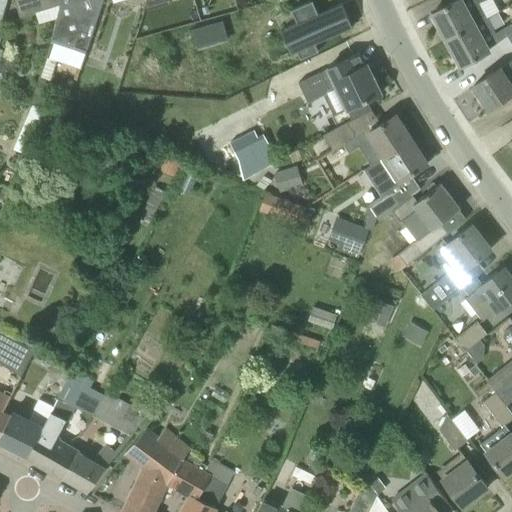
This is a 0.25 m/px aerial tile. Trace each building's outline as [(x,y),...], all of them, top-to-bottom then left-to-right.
[(60,0),(13,0),(20,17),(59,5),(60,0)] [(60,0),(59,5),(50,42),(85,53),(102,0),(60,0)] [(171,3),(169,0),(146,0),(143,11),(171,3)] [(298,23),(282,30),(293,54),(298,51),(302,59),(319,51),(316,44),(353,28),(342,4),(319,14),(313,0),(292,9),(298,23)] [(463,0),(462,1),(461,0),(456,0),(432,13),(446,40),(475,24),(487,18),(479,3),(486,0),(463,0)] [(496,34),(487,18),(475,24),(446,40),(460,66),(489,51),(488,48),(503,38),(502,37),(506,34),(511,43),(511,25),(496,34)] [(192,29),(197,48),(228,39),(223,21),(192,29)] [(347,109),(352,120),(372,110),(367,100),(382,93),(368,64),(364,65),(359,53),(298,83),(308,103),(324,95),(334,115),(347,109)] [(511,61),(501,68),(473,86),(489,109),(511,93),(511,61)] [(368,132),(384,157),(412,139),(396,114),(385,121),(386,121),(368,132)] [(264,150),(254,130),(231,142),(239,158),(250,152),(252,156),(264,150)] [(412,139),(384,157),(370,166),(386,191),(417,170),(418,171),(428,164),(412,139)] [(299,163),(276,169),(280,186),(303,180),(299,163)] [(412,195),(401,204),(392,211),(401,222),(402,221),(417,240),(398,254),(407,265),(448,232),(441,223),(460,208),(440,183),(417,201),(412,195)] [(379,221),(392,211),(401,204),(391,190),(368,205),(379,221)] [(312,215),(306,213),(308,209),(289,202),(283,219),(301,226),(302,224),(308,226),(312,215)] [(368,229),(364,228),(348,222),(339,243),(337,249),(357,257),(368,229)] [(440,265),(447,274),(421,294),(433,310),(459,290),(479,274),(472,264),(491,249),(472,224),(446,244),(454,254),(440,265)] [(480,306),(475,310),(483,321),(511,297),(511,275),(505,267),(470,294),(480,306)] [(389,321),(393,302),(380,299),(376,319),(389,321)] [(477,321),(454,338),(464,351),(486,334),(477,321)] [(511,324),(510,327),(504,332),(503,338),(509,344),(511,345),(511,324)] [(511,359),(487,380),(496,392),(496,393),(511,380),(511,359)] [(57,396),(58,397),(90,413),(102,393),(91,387),(93,382),(72,370),(64,385),(57,396)] [(511,380),(496,393),(506,405),(511,400),(511,380)] [(0,415),(3,410),(10,395),(0,389),(0,415)] [(104,394),(102,393),(90,413),(132,434),(148,413),(107,390),(104,394)] [(511,433),(504,425),(511,419),(511,413),(506,405),(496,393),(496,392),(483,401),(502,427),(480,444),(504,476),(511,469),(511,434),(511,433)] [(11,414),(3,410),(0,415),(0,443),(27,457),(43,427),(11,412),(11,414)] [(51,411),(43,427),(27,457),(50,470),(51,469),(58,473),(71,448),(56,439),(67,419),(51,411)] [(454,450),(467,441),(447,414),(439,430),(454,450)] [(123,511),(152,511),(167,481),(168,482),(180,460),(182,461),(189,450),(165,429),(157,440),(144,430),(126,451),(145,465),(123,511)] [(108,463),(118,449),(108,441),(97,454),(108,463)] [(71,448),(58,473),(64,476),(63,478),(87,491),(104,468),(71,448)] [(212,511),(214,510),(216,507),(197,497),(210,472),(205,470),(207,466),(189,455),(186,462),(182,461),(180,460),(168,482),(192,495),(182,511),(212,511)] [(236,472),(211,459),(207,466),(205,470),(210,472),(197,497),(216,507),(236,472)] [(467,460),(443,479),(463,506),(488,488),(467,460)] [(448,501),(436,486),(427,473),(406,489),(413,499),(401,508),(403,511),(439,511),(437,509),(448,501)] [(387,511),(391,506),(377,497),(367,511),(387,511)] [(291,511),(263,498),(256,511),(291,511)]
